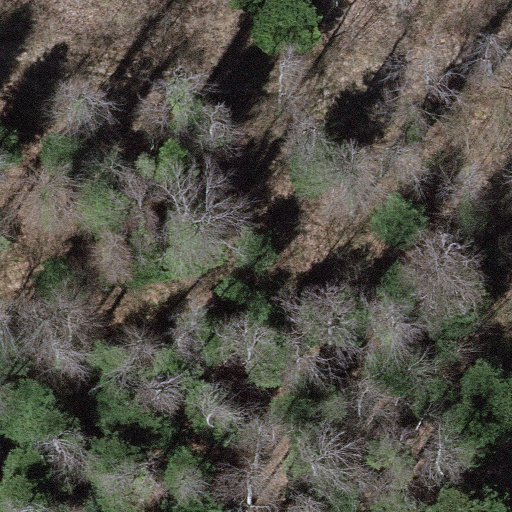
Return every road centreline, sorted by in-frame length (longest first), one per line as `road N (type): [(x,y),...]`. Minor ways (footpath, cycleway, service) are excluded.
road 1 (track): [(0,282),(140,234),(278,157),(383,80),(511,36)]
road 2 (track): [(383,80),(237,82),(0,60)]
